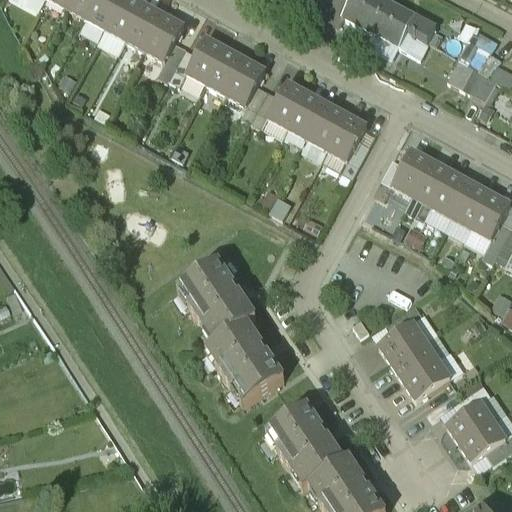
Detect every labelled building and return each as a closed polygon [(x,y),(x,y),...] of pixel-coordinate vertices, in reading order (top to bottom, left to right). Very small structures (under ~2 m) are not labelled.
[(48,0),(45,5),(65,16),(73,0),(48,0)] [(73,0),(65,16),(85,27),(99,0),(73,0)] [(120,0),(99,0),(85,27),(105,37),(124,2),(120,0)] [(354,0),(339,0),(338,3),(349,9),(354,0)] [(386,10),(366,0),(354,0),(349,9),(378,24),(386,10)] [(144,13),(124,2),(105,37),(124,48),(144,13)] [(349,9),(338,3),(333,12),(344,19),(349,9)] [(378,24),(349,9),(344,19),(342,23),(370,39),(378,24)] [(435,36),(386,10),(378,24),(428,50),(435,36)] [(144,13),(124,48),(144,59),(163,24),(144,13)] [(163,24),(144,59),(164,70),(175,51),(184,35),(163,24)] [(428,50),(378,24),(370,39),(420,65),(428,50)] [(196,62),(186,81),(206,92),(225,57),(205,46),(196,62)] [(175,51),(164,70),(157,82),(168,88),(185,57),(175,51)] [(185,57),(168,88),(179,94),(186,81),(196,62),(185,57)] [(225,57),(206,92),(226,103),(245,68),(225,57)] [(489,60),(478,78),(487,83),(498,66),(489,60)] [(245,68),(226,103),(246,114),(258,93),(265,79),(245,68)] [(278,104),(267,126),(287,137),(307,102),(286,90),(278,104)] [(246,114),(240,125),(251,130),(268,99),(258,93),(246,114)] [(268,99),(251,130),(261,136),(267,126),(278,104),(268,99)] [(307,102),(287,137),(307,148),(326,112),(307,102)] [(326,112),(307,148),(327,158),(346,123),(326,112)] [(346,123),(327,158),(347,169),(358,149),(366,134),(346,123)] [(347,169),(341,180),(352,186),(369,154),(358,149),(347,169)] [(391,193),(411,204),(431,169),(410,158),(403,172),(391,193)] [(392,166),(381,187),(391,193),(403,172),(392,166)] [(431,169),(411,204),(431,215),(450,180),(431,169)] [(450,180),(431,215),(451,226),(470,191),(450,180)] [(470,191),(451,226),(471,237),(490,201),(470,191)] [(490,201),(471,237),(491,248),(501,230),(510,213),(490,201)] [(501,230),(491,248),(483,261),(494,267),(511,235),(501,230)] [(511,235),(494,267),(505,273),(511,260),(511,259),(511,235)] [(213,353),(247,332),(256,326),(239,302),(236,304),(232,297),(234,295),(218,271),(177,298),(213,353)] [(415,313),(385,333),(392,343),(412,330),(422,323),(415,313)] [(361,327),(352,333),(360,345),(368,339),(361,327)] [(392,343),(378,352),(391,371),(424,349),(412,330),(392,343)] [(247,332),(213,353),(205,359),(242,415),(284,387),(267,363),(265,364),(260,358),(263,356),(247,332)] [(424,349),(391,371),(403,390),(437,368),(424,349)] [(437,368),(403,390),(416,409),(450,387),(437,368)] [(480,410),(446,432),(459,452),(492,429),(480,410)] [(308,495),(343,470),(328,446),(325,448),(320,441),(323,439),(307,415),(265,442),(303,498),(308,495)] [(492,429),(459,452),(472,471),(485,462),(505,449),(505,448),(492,429)] [(505,449),(485,462),(492,472),(511,458),(511,443),(505,448),(505,449)] [(343,470),(308,495),(319,511),(378,511),(369,498),(366,500),(362,493),(365,491),(348,466),(343,470)]
